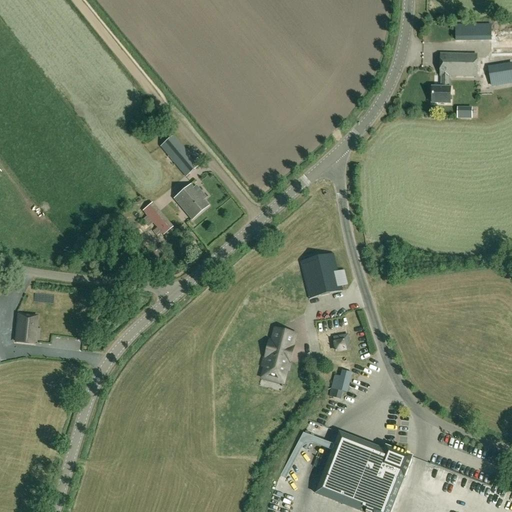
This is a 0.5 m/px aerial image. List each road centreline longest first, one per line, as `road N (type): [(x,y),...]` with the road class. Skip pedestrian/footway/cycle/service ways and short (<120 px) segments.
road 1 (unclassified): [(511,450),(438,424),(402,392),(353,254),(338,154)]
road 2 (secondary): [(54,511),(95,382),(125,339),(175,293)]
road 3 (secondary): [(175,293),(338,154)]
road 4 (track): [(203,154),(77,0)]
road 5 (unclassified): [(175,293),(0,263)]
road 6 (secondary): [(338,154),(389,86),(409,0)]
